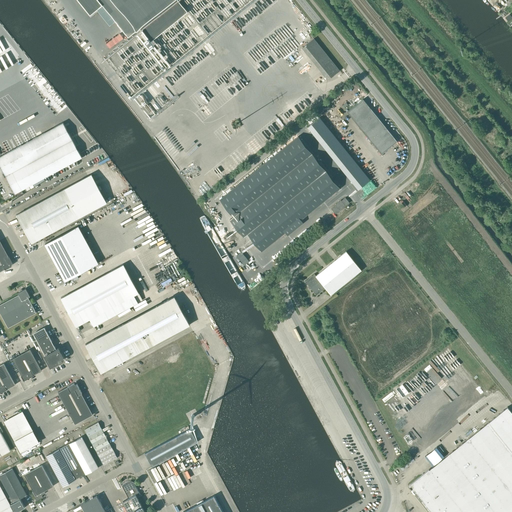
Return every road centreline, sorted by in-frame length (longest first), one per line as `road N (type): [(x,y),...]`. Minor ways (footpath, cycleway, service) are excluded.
road 1 (tertiary): [(384,511),(385,484),(283,291),(289,269),(363,208)]
road 2 (tertiary): [(363,208),(403,176),(415,146),(299,0)]
road 3 (unclassified): [(511,392),(363,208)]
